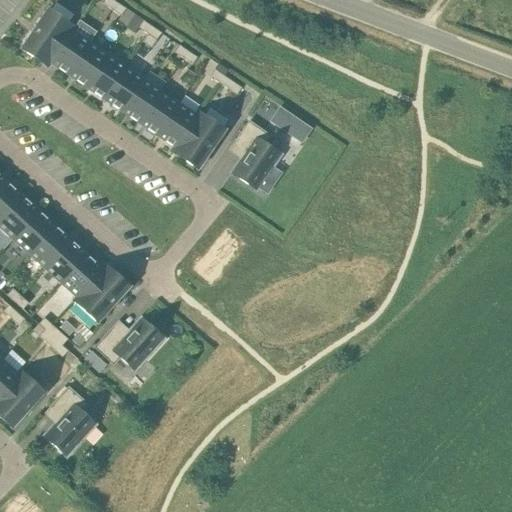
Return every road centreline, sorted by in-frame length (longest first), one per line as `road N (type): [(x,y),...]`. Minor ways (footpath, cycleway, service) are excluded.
road 1 (residential): [(159,277),(213,208),(29,81),(0,80)]
road 2 (residential): [(159,277),(0,146)]
road 3 (unclassified): [(511,66),(343,0)]
